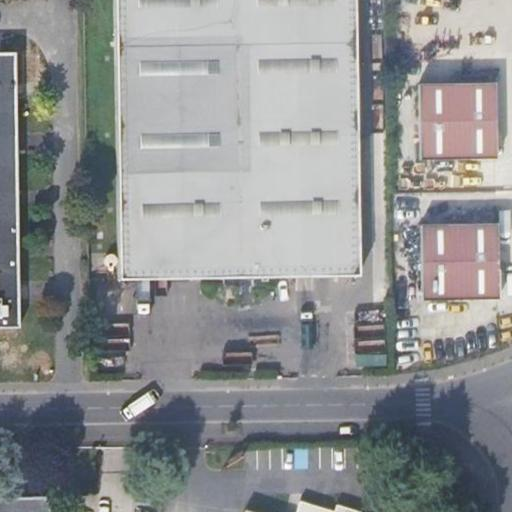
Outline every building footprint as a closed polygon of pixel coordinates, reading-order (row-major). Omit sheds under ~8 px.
[(115,0),(119,282),(358,279),(355,0),(115,0)] [(0,330),(20,330),(16,53),(0,53),(0,330)] [(496,159),(494,81),(419,83),(419,160),(496,159)] [(420,303),(497,302),(496,225),(419,226),(420,303)] [(344,511),(298,498),(294,511),(258,511),(244,507),(242,511),(344,511)] [(48,511),(43,499),(0,500),(0,511),(48,511)]
